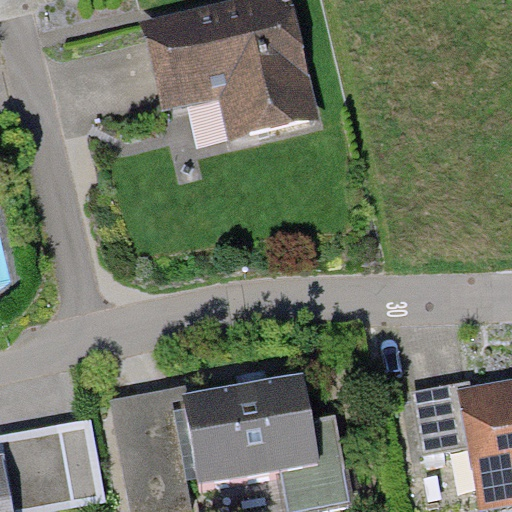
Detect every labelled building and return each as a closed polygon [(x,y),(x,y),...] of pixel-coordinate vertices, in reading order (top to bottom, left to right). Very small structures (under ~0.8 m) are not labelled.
[(252,138),(312,124),(284,6),(152,37),(170,110),(242,93),(252,138)] [(287,511),(345,511),(353,511),(337,424),(310,429),(303,390),(186,411),(202,496),(282,481),(287,511)] [(511,399),(473,406),(470,392),(414,402),(425,461),(479,451),(485,483),(511,478),(511,399)] [(192,511),(174,412),(114,423),(130,511),(192,511)] [(0,511),(68,511),(101,506),(88,433),(1,448),(5,469),(0,469),(0,511)]
